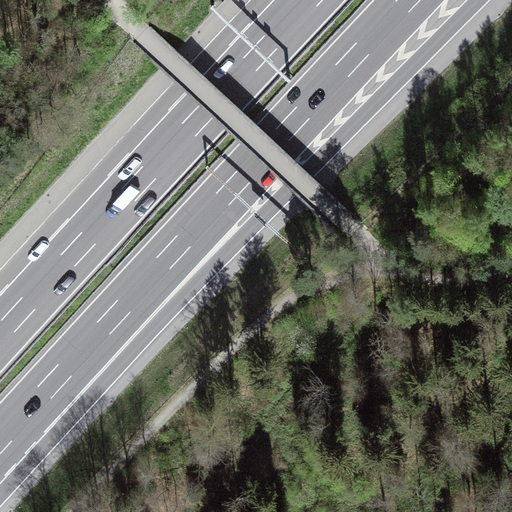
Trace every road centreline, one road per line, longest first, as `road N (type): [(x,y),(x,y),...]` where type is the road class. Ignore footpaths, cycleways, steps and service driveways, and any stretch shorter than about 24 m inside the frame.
road 1 (motorway): [(25,414),(188,291),(478,0)]
road 2 (motorway): [(25,414),(409,0)]
road 3 (motorway): [(309,1),(0,335)]
road 4 (track): [(387,265),(274,312),(75,511)]
road 5 (track): [(117,11),(361,237)]
road 6 (track): [(361,237),(387,265),(413,276),(463,280),(511,269)]
